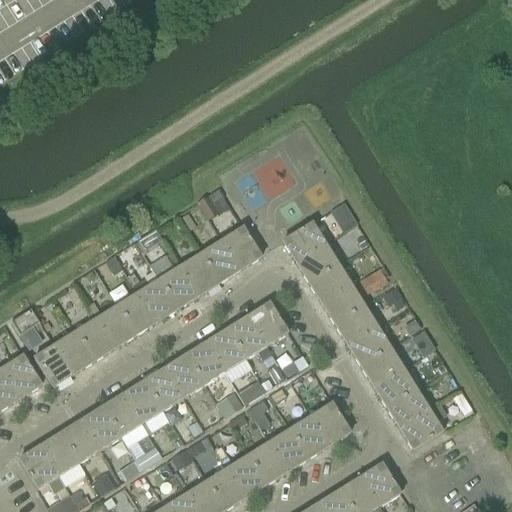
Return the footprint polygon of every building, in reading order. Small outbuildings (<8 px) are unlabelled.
[(218,192),(195,207),(198,211),(206,224),(228,210),(222,201),(223,200),(218,192)] [(342,207),(333,212),(346,233),(354,228),(342,207)] [(186,216),(178,222),(186,234),(194,229),(186,216)] [(324,248),(311,227),(281,245),(294,266),(324,248)] [(260,261),(254,252),(241,231),(219,245),(238,275),(260,261)] [(156,236),(135,249),(142,260),(163,247),(156,236)] [(360,240),(355,243),(360,252),(365,248),(360,240)] [(238,275),(219,245),(198,258),(217,288),(238,275)] [(324,248),(294,266),(307,287),(337,269),(324,248)] [(217,288),(198,258),(177,271),(196,300),(217,288)] [(122,275),(121,273),(114,262),(106,268),(114,281),(122,275)] [(350,290),(337,269),(307,287),(320,308),(350,290)] [(196,300),(177,271),(157,284),(175,313),(196,300)] [(366,298),(386,286),(378,273),(358,285),(366,298)] [(132,277),(125,281),(131,289),(137,285),(132,277)] [(175,313),(157,284),(136,297),(154,327),(175,313)] [(363,310),(350,290),(320,308),(333,328),(363,310)] [(154,327),(136,297),(115,310),(133,340),(154,327)] [(92,305),(87,309),(89,313),(92,319),(98,315),(92,305)] [(287,337),(268,307),(247,321),(265,351),(287,337)] [(133,340),(115,310),(95,323),(114,352),(133,340)] [(376,331),(363,310),(333,328),(346,350),(376,331)] [(89,313),(84,316),(90,326),(95,323),(92,319),(89,313)] [(31,314),(11,327),(18,338),(38,326),(32,317),(31,314)] [(265,351),(247,321),(225,334),(243,364),(255,357),(264,372),(265,371),(275,387),(284,382),(265,351)] [(114,352),(95,323),(90,326),(74,336),(92,365),(114,352)] [(413,323),(402,330),(407,339),(419,332),(413,323)] [(389,352),(376,331),(346,350),(359,371),(389,352)] [(243,364),(225,334),(204,347),(223,377),(243,364)] [(92,365),(74,336),(54,348),(72,378),(92,365)] [(223,377),(204,347),(184,360),(202,390),(223,377)] [(72,378),(54,348),(32,362),(51,391),(72,378)] [(389,352),(360,371),(373,391),(402,373),(389,352)] [(40,389),(22,359),(0,372),(18,402),(40,389)] [(202,390),(184,360),(162,373),(181,403),(202,390)] [(0,413),(18,402),(0,372),(0,413)] [(181,403),(162,373),(142,386),(161,416),(181,403)] [(415,394),(402,373),(373,391),(385,412),(415,394)] [(243,408),(264,395),(256,384),(235,397),(243,408)] [(161,416),(142,386),(121,399),(140,428),(146,425),(161,416)] [(287,402),(283,395),(281,393),(267,402),(273,411),(287,402)] [(428,415),(415,394),(385,412),(398,433),(428,415)] [(232,395),(213,407),(222,421),(241,409),(232,395)] [(458,396),(450,401),(461,419),(469,414),(458,396)] [(140,428),(121,399),(102,411),(120,441),(140,428)] [(247,414),(259,433),(269,427),(262,416),(267,413),(262,405),(247,414)] [(349,436),(330,407),(309,420),(327,450),(349,436)] [(441,436),(435,426),(445,419),(438,408),(428,415),(398,433),(412,454),(441,436)] [(120,441),(102,411),(81,424),(99,454),(120,441)] [(241,418),(227,427),(231,435),(246,426),(241,418)] [(327,450),(309,420),(288,433),(306,463),(327,450)] [(99,454),(81,424),(60,437),(78,467),(99,454)] [(146,425),(140,428),(146,438),(146,439),(152,435),(146,425)] [(306,463),(288,433),(267,446),(285,476),(306,463)] [(78,467),(60,437),(39,450),(57,480),(78,467)] [(178,443),(172,447),(175,451),(181,447),(178,443)] [(198,445),(185,453),(190,462),(204,453),(198,445)] [(285,476),(267,446),(246,459),(265,489),(285,476)] [(57,480),(39,450),(17,464),(36,493),(46,487),(52,497),(63,491),(57,480)] [(134,463),(140,473),(159,461),(153,451),(134,463)] [(265,489),(246,459),(225,472),(243,502),(265,489)] [(399,498),(387,478),(381,468),(359,482),(377,511),(399,498)] [(227,511),(243,502),(225,472),(205,485),(221,511),(227,511)] [(359,482),(338,495),(348,511),(377,511),(359,482)] [(221,511),(205,485),(184,498),(192,511),(221,511)] [(348,511),(338,495),(317,508),(319,511),(348,511)] [(76,511),(68,498),(47,511),(76,511)] [(192,511),(184,498),(163,511),(192,511)]
